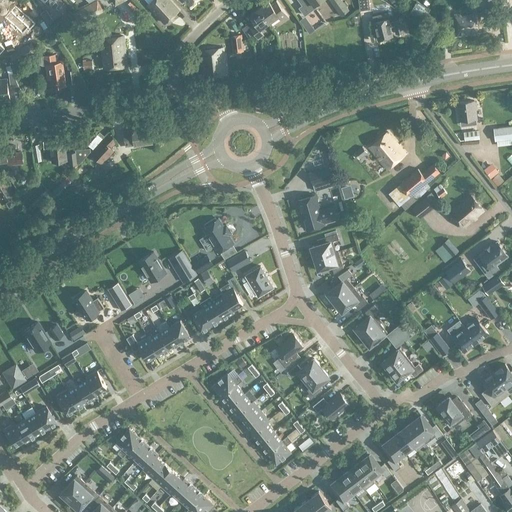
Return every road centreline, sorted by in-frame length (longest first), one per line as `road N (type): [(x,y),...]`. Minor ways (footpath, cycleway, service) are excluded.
road 1 (secondary): [(219,152),(0,280)]
road 2 (residential): [(0,123),(167,103)]
road 3 (residential): [(511,211),(412,82)]
road 4 (secondary): [(264,132),(412,82)]
road 5 (residential): [(126,408),(240,511)]
road 6 (residential): [(281,487),(188,368)]
road 7 (residential): [(299,298),(251,165)]
road 8 (residential): [(386,407),(281,487)]
road 9 (residential): [(23,489),(93,426),(126,408)]
road 10 (residential): [(167,103),(175,59),(233,0)]
